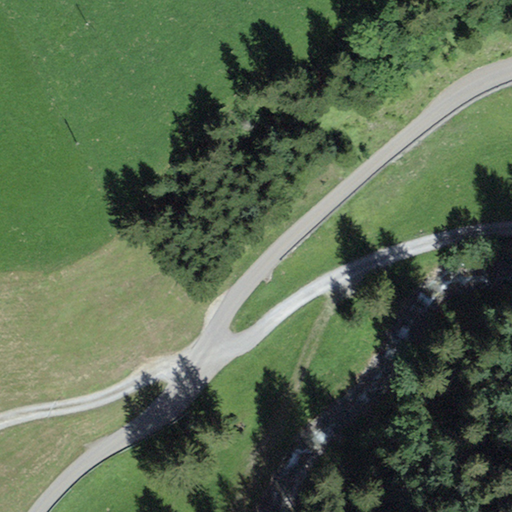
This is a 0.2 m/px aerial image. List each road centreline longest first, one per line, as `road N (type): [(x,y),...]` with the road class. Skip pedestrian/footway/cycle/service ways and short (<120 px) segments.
road 1 (tertiary): [(39,511),(59,487),(159,418),(238,290),(470,87),(511,74)]
road 2 (track): [(511,233),(386,253),(325,281),(192,366)]
road 3 (track): [(0,430),(192,366)]
